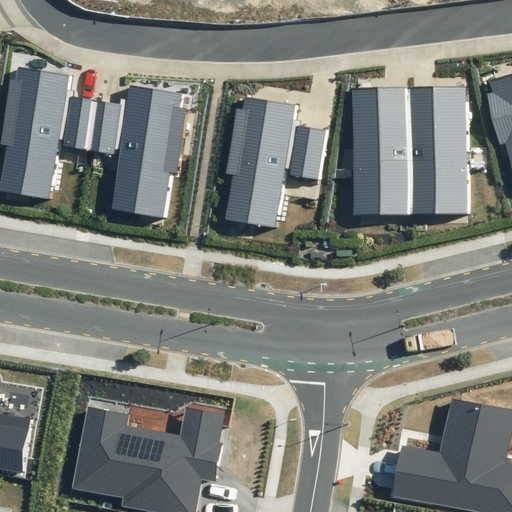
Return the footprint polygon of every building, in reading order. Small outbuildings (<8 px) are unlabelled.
[(298,0),(376,12),(378,0),(382,0),(422,6),(422,0),(298,0)] [(91,150),(99,100),(68,95),(72,76),(20,68),(18,82),(11,81),(1,145),(6,145),(0,181),(0,189),(50,197),(59,145),(91,150)] [(511,75),(489,80),(492,91),(487,94),(500,146),(504,145),(511,178),(511,75)] [(463,86),(407,87),(411,214),(467,213),(463,86)] [(128,105),(99,100),(91,150),(121,155),(112,209),(167,217),(174,174),(177,174),(187,110),(181,109),(183,95),(131,87),(128,105)] [(407,87),(352,89),(356,216),(411,214),(407,87)] [(317,179),(326,129),(295,124),(298,105),(247,97),(245,111),(238,110),(227,173),(232,174),(225,218),(277,226),(286,174),(317,179)] [(439,452),(402,446),(393,497),(482,511),(511,511),(511,463),(505,463),(511,434),(511,409),(451,398),(439,452)] [(122,505),(158,511),(195,511),(202,479),(216,482),(224,443),(220,443),(225,415),(186,407),(180,435),(128,426),(130,415),(89,407),(74,488),(123,498),(122,505)] [(0,468),(27,473),(36,419),(0,413),(0,468)]
